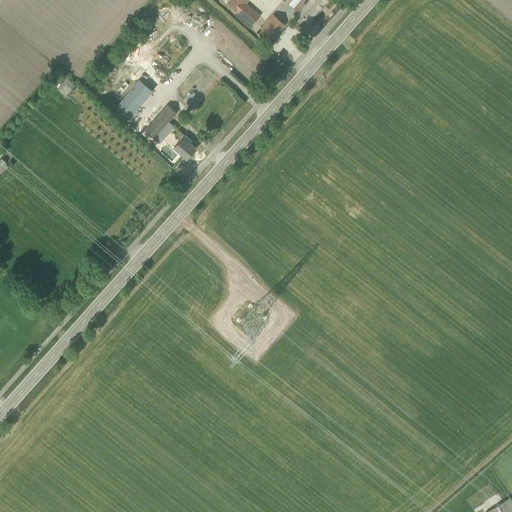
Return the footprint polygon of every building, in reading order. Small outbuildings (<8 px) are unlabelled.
[(244,0),(233,0),(231,4),(237,9),(244,0)] [(307,0),(302,0),(294,9),(309,23),(329,0),(308,0),(308,1),(307,0)] [(285,25),(273,15),(261,29),(262,29),(258,34),(267,43),(272,38),(273,38),(285,25)] [(176,34),(115,108),(121,112),(129,119),(190,46),(176,34)] [(65,96),(75,86),(67,78),(57,89),(65,96)] [(216,83),(209,78),(200,88),(208,94),(216,83)] [(167,104),(145,130),(154,137),(176,111),(167,104)] [(174,147),(179,152),(186,159),(196,148),(189,142),(191,141),(180,131),(175,136),(180,141),(174,147)] [(511,511),(511,502),(509,497),(486,511),(485,511),(511,511)]
